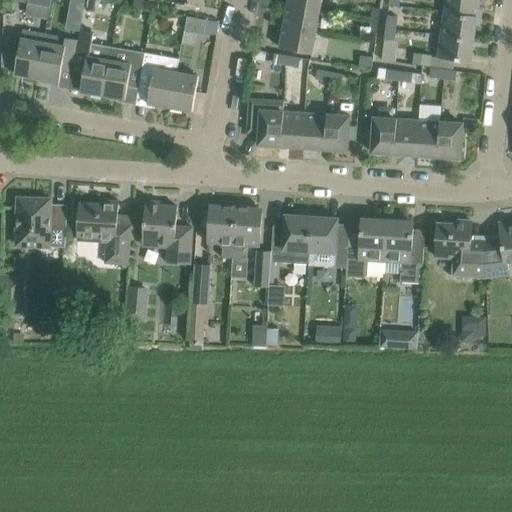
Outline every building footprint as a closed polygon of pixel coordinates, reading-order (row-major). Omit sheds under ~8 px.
[(288,0),(288,4),(320,10),(321,0),(288,0)] [(446,0),(444,13),(477,17),(479,0),(446,0)] [(280,16),(279,25),(316,31),(320,10),(288,4),(286,17),(280,16)] [(370,20),(379,21),(380,9),(372,8),(370,20)] [(444,13),(441,35),(474,39),(477,17),(444,13)] [(388,15),(386,27),(396,28),(398,16),(388,15)] [(187,16),(184,30),(204,34),(207,20),(187,16)] [(379,21),(370,20),(369,32),(377,33),(379,21)] [(316,31),(279,25),(277,33),(283,34),(280,48),(312,53),(316,31)] [(396,28),(386,27),(384,39),(394,41),(396,28)] [(15,74),(38,78),(44,42),(46,34),(23,30),(15,74)] [(81,91),(103,95),(110,60),(112,47),(92,43),(94,33),(81,30),(79,40),(75,62),(86,64),(81,91)] [(73,71),(75,62),(79,40),(46,34),(44,42),(38,78),(60,82),(62,69),(73,71)] [(474,39),(441,35),(438,58),(471,62),(474,39)] [(128,86),(139,88),(146,53),(112,47),(110,60),(103,95),(126,99),(128,86)] [(2,62),(14,64),(15,55),(4,53),(2,62)] [(170,107),(177,72),(179,59),(146,53),(139,88),(150,90),(148,103),(170,107)] [(273,63),(284,64),(286,55),(275,53),(273,63)] [(414,53),(413,63),(432,66),(433,56),(414,53)] [(323,62),(334,64),(336,56),(324,54),(323,62)] [(286,55),(284,64),(299,67),(301,58),(286,55)] [(429,77),(442,79),(443,69),(431,67),(429,77)] [(329,82),(331,71),(318,69),(316,79),(329,82)] [(386,79),(402,81),(403,71),(387,69),(386,79)] [(454,71),(443,69),(442,79),(456,81),(457,71),(454,71)] [(331,71),(329,82),(342,84),(344,74),(331,71)] [(403,71),(402,81),(413,82),(414,72),(403,71)] [(177,72),(170,107),(193,111),(199,76),(177,72)] [(259,145),(282,146),(284,111),(283,111),(284,101),(251,99),(248,132),(260,133),(259,145)] [(282,146),(303,148),(306,113),(284,111),(282,146)] [(303,148),(325,149),(328,114),(306,113),(303,148)] [(328,114),(325,149),(348,151),(349,138),(357,139),(357,127),(350,127),(350,116),(328,114)] [(372,152),(395,154),(397,119),(374,117),(372,152)] [(395,154),(417,155),(419,120),(397,119),(395,154)] [(417,155),(438,157),(441,122),(419,120),(417,155)] [(441,122),(438,157),(461,158),(463,123),(441,122)] [(18,198),(17,246),(41,246),(52,247),(66,247),(67,231),(69,205),(51,204),(52,199),(18,198)] [(78,241),(106,243),(105,263),(130,265),(133,226),(117,225),(119,201),(102,200),(101,204),(80,202),(78,241)] [(167,262),(191,264),(193,227),(176,226),(178,206),(152,204),(153,201),(146,200),(143,245),(168,247),(167,262)] [(226,203),(224,205),(211,205),(208,243),(219,243),(223,248),(223,257),(233,258),(234,244),(237,206),(234,206),(232,204),(226,203)] [(250,245),(260,246),(263,208),(249,207),(247,205),(241,204),(239,206),(237,206),(234,244),(233,258),(244,259),(245,249),(250,245)] [(285,226),(273,225),(272,251),(271,261),(309,264),(313,211),(295,210),(295,215),(286,214),(285,226)] [(342,266),(347,266),(349,243),(350,230),(338,229),(339,218),(330,217),(330,212),(313,211),(309,264),(342,266)] [(368,271),(385,272),(389,216),(373,215),(373,219),(362,219),(361,244),(349,243),(347,266),(347,276),(364,277),(368,275),(368,271)] [(404,217),(389,216),(385,272),(401,273),(401,281),(422,283),(424,249),(412,248),(414,222),(404,221),(404,217)] [(508,262),(511,261),(511,220),(499,222),(501,238),(485,240),(486,252),(487,273),(487,278),(510,276),(508,262)] [(487,278),(487,273),(486,252),(471,251),(473,221),(466,221),(466,225),(438,223),(436,257),(453,258),(452,276),(487,278)] [(270,286),(271,261),(272,251),(257,250),(255,285),(270,286)] [(195,264),(193,302),(208,303),(211,265),(195,264)] [(1,276),(0,314),(0,315),(23,316),(25,276),(1,276)] [(289,302),(290,283),(272,282),(271,301),(289,302)] [(129,286),(127,318),(147,319),(149,288),(129,286)] [(344,318),(343,329),(356,329),(356,323),(350,319),(344,318)] [(205,321),(191,320),(191,324),(190,345),(204,346),(205,325),(205,321)] [(464,323),(465,340),(487,339),(487,322),(464,323)] [(266,326),(254,326),(253,346),(266,346),(266,344),(266,329),(266,326)] [(266,344),(277,345),(278,329),(266,329),(266,344)] [(343,329),(342,346),(355,346),(356,329),(343,329)] [(393,332),(381,331),(380,347),(392,348),(393,332)]
